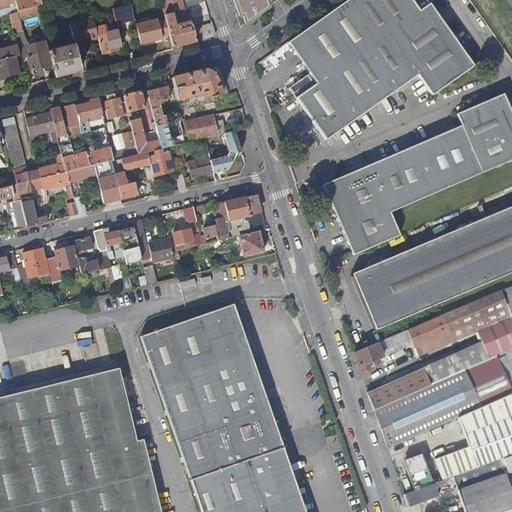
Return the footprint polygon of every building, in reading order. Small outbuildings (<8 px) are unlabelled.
[(18,0),(15,1),(15,2),(16,8),(17,11),(37,6),(42,4),(40,0),(18,0)] [(160,0),(164,15),(171,13),(184,8),(181,0),(160,0)] [(233,0),(239,16),(242,15),(245,23),(268,7),(265,0),(233,0)] [(348,0),(304,31),(288,42),(309,73),(290,87),(294,94),(326,140),(418,75),(432,96),(475,67),(431,3),(420,11),(411,0),(348,0)] [(14,33),(42,25),(37,6),(17,11),(9,14),(14,33)] [(116,25),(135,20),(134,15),(131,6),(112,10),(116,25)] [(142,50),(155,46),(148,16),(146,17),(145,12),(134,15),(135,20),(137,30),(142,50)] [(172,47),(196,41),(191,22),(176,25),(175,21),(173,22),(171,13),(164,15),(167,26),(171,43),(172,47)] [(158,28),(167,26),(164,15),(155,17),(158,28)] [(74,45),(97,39),(95,29),(92,18),(69,23),(72,36),(74,45)] [(201,39),(212,37),(216,31),(216,30),(213,22),(197,27),(201,39)] [(162,46),(171,43),(167,26),(158,28),(162,46)] [(101,54),(118,50),(117,45),(121,44),(118,35),(114,35),(113,30),(104,33),(103,27),(95,29),(97,39),(101,54)] [(55,78),(81,72),(74,45),(72,36),(68,37),(71,47),(52,51),(51,47),(48,48),(55,78)] [(44,42),(25,46),(31,70),(50,65),(47,51),(46,51),(44,42)] [(0,78),(0,77),(19,73),(15,57),(20,56),(17,45),(0,49),(0,81),(1,81),(0,78)] [(213,68),(206,69),(172,78),(182,119),(182,120),(198,116),(196,106),(189,107),(186,98),(198,95),(198,93),(201,92),(203,100),(222,95),(215,74),(213,68)] [(215,74),(222,95),(228,93),(221,71),(214,68),(213,68),(215,74)] [(156,126),(167,123),(179,120),(180,119),(176,105),(171,106),(173,115),(165,117),(162,115),(160,106),(156,107),(154,101),(159,100),(170,97),(167,86),(147,91),(156,126)] [(130,111),(144,108),(140,92),(123,96),(128,116),(131,115),(130,111)] [(108,119),(123,115),(121,106),(123,105),(123,102),(120,102),(119,98),(115,99),(114,94),(106,96),(108,100),(104,102),(108,119)] [(461,125),(322,185),(352,255),(400,234),(390,213),(511,159),(511,113),(503,94),(456,114),(461,125)] [(83,140),(83,143),(86,153),(89,167),(94,165),(111,161),(113,161),(98,98),(88,100),(89,103),(75,107),(83,140)] [(74,132),(76,141),(79,141),(83,140),(75,107),(74,104),(64,107),(70,127),(72,127),(73,129),(74,132)] [(57,137),(66,134),(66,133),(65,133),(65,131),(59,108),(50,110),(51,112),(56,133),(57,137)] [(37,134),(52,131),(52,134),(56,133),(51,112),(33,117),(37,134)] [(193,141),(205,138),(226,133),(223,119),(216,121),(214,114),(184,122),(189,142),(193,141)] [(30,136),(37,134),(33,117),(26,118),(30,136)] [(2,127),(15,124),(14,119),(1,122),(2,127)] [(138,154),(147,152),(161,149),(159,140),(144,144),(138,119),(130,121),(132,131),(138,154)] [(161,149),(172,146),(167,123),(156,126),(159,140),(161,149)] [(13,170),(25,166),(15,124),(2,127),(13,170)] [(131,156),(138,154),(132,131),(126,133),(131,156)] [(62,159),(73,156),(66,134),(57,137),(61,154),(62,159)] [(178,153),(195,149),(193,141),(189,142),(176,145),(178,153)] [(153,176),(173,171),(168,152),(163,154),(161,149),(147,152),(150,164),(153,176)] [(113,161),(121,159),(122,158),(120,152),(112,154),(113,161)] [(124,170),(150,164),(147,152),(138,154),(131,156),(122,158),(121,159),(124,170)] [(67,172),(89,167),(86,153),(73,156),(62,159),(65,172),(67,172)] [(43,191),(66,185),(70,203),(67,204),(70,216),(78,215),(74,198),(73,195),(71,189),(67,172),(65,172),(62,159),(61,154),(56,155),(58,165),(38,170),(42,189),(43,189),(43,191)] [(192,179),(214,173),(211,165),(202,167),(200,163),(197,163),(196,160),(188,162),(189,166),(192,179)] [(120,199),(114,175),(114,172),(111,161),(94,165),(97,176),(98,182),(103,203),(120,199)] [(78,215),(86,213),(79,183),(88,181),(87,178),(97,176),(94,165),(89,167),(67,172),(71,189),(73,195),(74,198),(78,215)] [(21,200),(27,227),(47,222),(45,216),(34,219),(29,201),(26,202),(24,195),(31,194),(31,192),(42,189),(38,170),(23,174),(21,169),(13,170),(15,176),(17,185),(21,200)] [(114,175),(120,199),(137,195),(134,181),(127,183),(124,172),(114,175)] [(10,187),(17,185),(15,176),(7,178),(10,187)] [(173,191),(186,188),(185,185),(184,179),(183,177),(170,180),(173,191)] [(0,200),(16,197),(17,200),(17,201),(21,200),(17,185),(10,187),(0,188),(0,200)] [(259,210),(259,206),(256,195),(245,197),(244,194),(239,195),(223,199),(232,237),(249,232),(249,230),(250,230),(247,219),(246,220),(245,216),(256,213),(255,211),(259,210)] [(205,238),(216,235),(218,240),(232,237),(223,199),(215,201),(216,206),(213,207),(217,221),(215,222),(216,225),(203,228),(205,238)] [(13,231),(27,227),(21,200),(17,201),(10,203),(11,208),(7,209),(13,231)] [(195,213),(208,210),(206,203),(193,206),(195,213)] [(187,223),(197,221),(195,213),(193,206),(184,209),(187,223)] [(511,206),(353,274),(376,330),(511,271),(511,206)] [(249,232),(264,229),(260,212),(256,213),(245,216),(246,220),(247,219),(250,230),(249,230),(249,232)] [(141,260),(148,258),(140,224),(139,220),(132,222),(133,227),(136,238),(138,247),(141,260)] [(121,242),(136,238),(133,227),(118,231),(119,232),(121,242)] [(106,246),(121,242),(119,232),(110,234),(108,228),(102,229),(106,246)] [(97,249),(103,248),(104,251),(107,250),(106,246),(102,229),(93,231),(97,249)] [(193,241),(190,230),(173,234),(175,245),(192,241),(193,241)] [(261,251),(256,232),(237,237),(241,256),(261,251)] [(85,264),(84,258),(83,256),(82,251),(87,250),(87,252),(93,251),(90,237),(73,241),(74,247),(79,266),(80,275),(99,271),(96,261),(88,263),(85,264)] [(151,254),(171,249),(168,239),(148,244),(151,254)] [(193,247),(202,244),(201,239),(193,241),(192,241),(193,247)] [(52,282),(61,280),(59,271),(79,266),(74,247),(54,252),(56,257),(46,260),(50,274),(52,282)] [(126,264),(141,260),(138,247),(123,250),(124,255),(126,264)] [(23,290),(31,288),(29,279),(50,274),(46,260),(46,258),(44,258),(42,248),(22,253),(26,269),(18,271),(19,274),(22,288),(23,290)] [(99,271),(111,268),(109,259),(107,250),(104,251),(103,251),(105,259),(96,261),(99,271)] [(0,271),(9,269),(12,269),(13,275),(19,274),(18,271),(13,251),(5,253),(6,257),(0,258),(0,295),(2,295),(0,286),(0,271)] [(111,268),(126,264),(124,255),(109,259),(111,268)] [(9,269),(14,290),(22,288),(19,274),(13,275),(12,269),(9,269)] [(511,286),(499,292),(510,318),(511,317),(511,286)] [(499,292),(406,331),(416,355),(476,331),(481,342),(367,393),(373,410),(495,357),(511,350),(511,349),(511,322),(510,318),(499,292)] [(296,511),(224,307),(137,337),(199,511),(296,511)] [(376,344),(353,354),(361,377),(367,375),(368,370),(366,363),(382,357),(376,344)] [(511,393),(495,357),(373,410),(386,448),(451,421),(511,394),(511,393)] [(150,511),(115,368),(0,396),(0,511),(150,511)] [(423,451),(404,459),(415,487),(434,479),(423,451)] [(511,453),(503,457),(509,472),(511,470),(511,453)] [(511,486),(508,472),(458,486),(465,511),(498,511),(511,508),(511,486)] [(436,483),(405,490),(409,504),(440,497),(436,483)]
